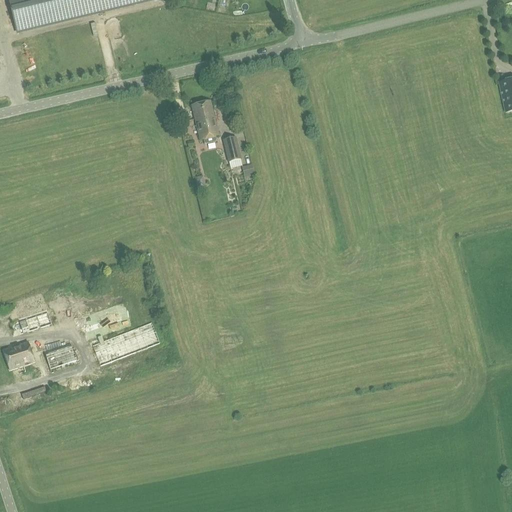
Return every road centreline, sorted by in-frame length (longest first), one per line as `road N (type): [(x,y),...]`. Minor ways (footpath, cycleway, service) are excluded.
road 1 (tertiary): [(0,114),(299,44)]
road 2 (unclassified): [(299,44),(483,0)]
